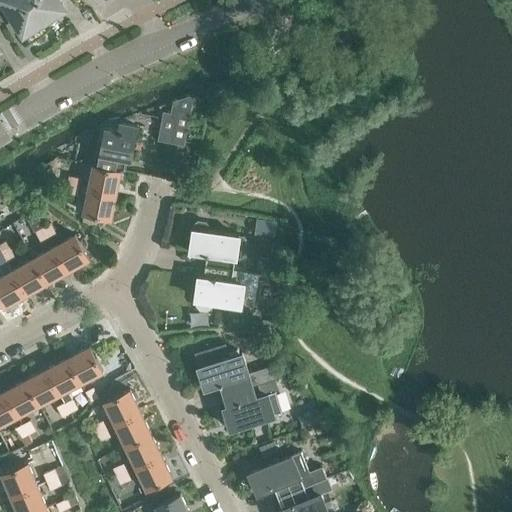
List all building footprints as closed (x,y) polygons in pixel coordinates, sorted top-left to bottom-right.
[(30,0),(0,0),(0,15),(3,20),(13,14),(24,32),(43,20),(30,0)] [(30,0),(43,20),(63,7),(57,0),(30,0)] [(172,100),(171,107),(169,114),(162,113),(157,140),(184,146),(191,111),(194,96),(188,95),(172,100)] [(96,165),(122,171),(124,159),(130,160),(137,127),(120,124),(118,131),(103,128),(99,130),(97,141),(102,142),(100,153),(98,152),(96,165)] [(89,184),(116,189),(120,170),(96,165),(93,165),(91,178),(58,172),(55,181),(68,184),(79,186),(89,188),(89,184)] [(68,184),(66,193),(77,196),(79,186),(68,184)] [(116,189),(89,184),(89,188),(84,212),(111,217),(116,189)] [(206,265),(230,268),(232,256),(241,257),(245,255),(247,239),(244,235),(207,230),(208,224),(206,221),(197,220),(195,222),(191,250),(207,253),(206,265)] [(41,221),(33,226),(41,240),(49,236),(43,226),(41,221)] [(51,222),(43,226),(49,236),(57,231),(51,222)] [(55,247),(68,270),(89,258),(76,235),(55,247)] [(7,240),(0,243),(0,245),(2,250),(7,259),(15,255),(7,240)] [(34,259),(48,282),(68,270),(55,247),(34,259)] [(259,255),(257,268),(273,270),(274,257),(259,255)] [(27,294),(34,290),(48,282),(34,259),(14,270),(27,294)] [(241,305),(242,296),(256,298),(259,272),(230,268),(206,265),(204,276),(199,275),(196,298),(197,299),(196,305),(200,309),(207,310),(212,307),(212,301),(241,305)] [(27,294),(14,270),(0,278),(0,294),(6,306),(27,294)] [(68,357),(81,382),(103,370),(90,346),(68,357)] [(219,348),(195,353),(199,365),(198,365),(205,387),(222,382),(225,394),(276,378),(275,375),(272,365),(272,364),(248,371),(242,352),(222,358),(219,348)] [(61,393),(62,392),(66,400),(65,401),(70,411),(78,407),(74,396),(70,388),(81,382),(68,357),(47,369),(61,393)] [(282,362),(272,365),(275,375),(285,372),(282,362)] [(61,393),(47,369),(27,380),(40,404),(61,393)] [(229,405),(224,406),(231,428),(274,415),(274,414),(282,411),(275,390),(279,389),(276,378),(225,394),(229,405)] [(6,391),(19,415),(40,404),(27,380),(6,391)] [(92,400),(99,396),(95,386),(87,389),(92,400)] [(116,423),(141,412),(130,390),(105,402),(116,423)] [(0,425),(19,415),(6,391),(0,394),(0,425)] [(70,411),(65,401),(58,404),(63,415),(70,411)] [(141,412),(116,423),(126,445),(151,433),(141,412)] [(31,419),(23,423),(29,434),(37,429),(31,419)] [(107,428),(104,419),(93,424),(97,433),(107,428)] [(23,423),(16,426),(25,443),(32,440),(29,434),(23,423)] [(107,428),(97,433),(100,439),(111,435),(107,428)] [(151,433),(126,445),(136,466),(161,454),(151,433)] [(274,441),(259,447),(262,455),(278,449),(274,441)] [(292,454),(250,472),(258,492),(274,486),(279,496),(327,477),(322,465),(310,470),(303,451),(293,456),(292,454)] [(161,454),(136,466),(147,488),(172,476),(161,454)] [(117,475),(128,470),(125,462),(114,467),(117,475)] [(12,496),(37,485),(28,463),(2,474),(12,496)] [(48,481),(67,473),(63,464),(45,471),(48,481)] [(128,470),(117,475),(109,479),(112,487),(132,477),(128,470)] [(48,481),(51,488),(69,480),(67,473),(48,481)] [(327,477),(279,496),(283,509),(279,510),(279,511),(329,511),(322,493),(332,489),(327,477)] [(37,485),(12,496),(18,511),(35,511),(47,507),(37,485)] [(188,511),(180,493),(156,505),(159,511),(188,511)] [(75,494),(57,502),(61,510),(78,502),(75,494)]
